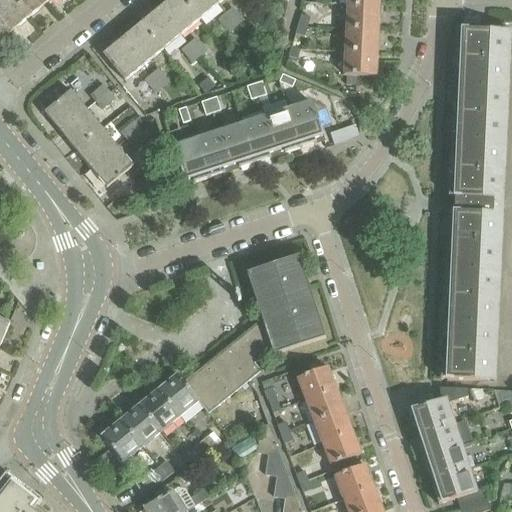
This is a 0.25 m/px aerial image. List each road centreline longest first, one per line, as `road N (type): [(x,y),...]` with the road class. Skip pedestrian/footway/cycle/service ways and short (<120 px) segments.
road 1 (residential): [(411,511),(312,215)]
road 2 (residential): [(438,0),(431,78),(382,152),(312,215)]
road 3 (residential): [(312,215),(119,274),(82,268)]
road 4 (unknown): [(82,302),(179,340),(220,307),(206,248)]
road 5 (tertiary): [(32,425),(82,302),(82,268)]
road 6 (tertiary): [(82,268),(0,143)]
road 7 (residential): [(0,85),(108,0)]
